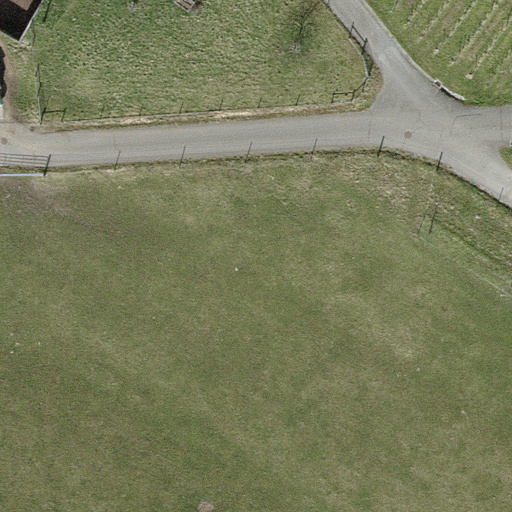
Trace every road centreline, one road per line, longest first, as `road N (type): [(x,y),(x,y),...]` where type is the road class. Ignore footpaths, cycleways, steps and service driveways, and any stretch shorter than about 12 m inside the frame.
road 1 (unclassified): [(0,130),(511,132)]
road 2 (track): [(444,128),(351,0)]
